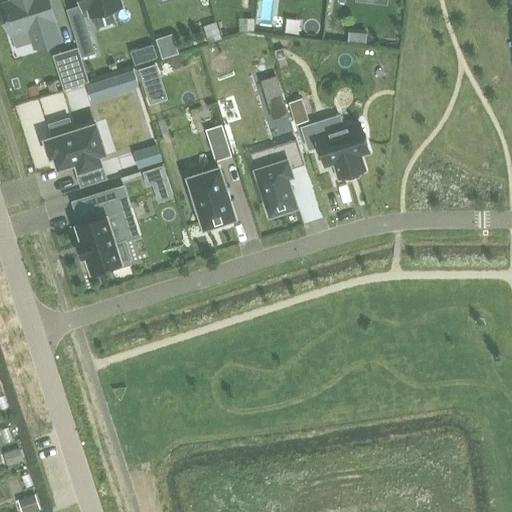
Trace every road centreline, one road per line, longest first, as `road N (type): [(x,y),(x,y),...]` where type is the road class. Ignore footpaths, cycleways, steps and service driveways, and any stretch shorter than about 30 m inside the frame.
road 1 (residential): [(33,332),(372,225),(511,219)]
road 2 (residential): [(91,511),(33,332)]
